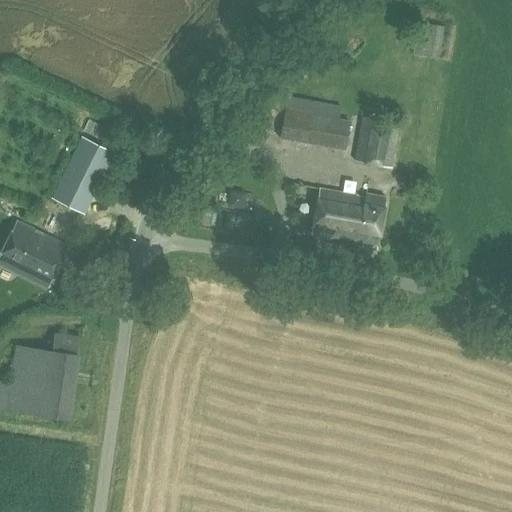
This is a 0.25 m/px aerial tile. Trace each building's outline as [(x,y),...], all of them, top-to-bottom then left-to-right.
[(413,53),(439,58),(445,26),(419,21),(413,53)] [(279,138),(343,150),(349,120),(341,119),(344,104),(288,95),(285,109),(283,109),(279,138)] [(239,131),(259,147),(270,134),(263,129),(278,112),(273,108),(264,102),(239,131)] [(354,161),(391,168),(400,124),(363,117),(354,161)] [(52,198),(83,213),(113,152),(82,137),(52,198)] [(312,233),(342,238),(350,194),(320,189),(312,233)] [(342,238),(377,244),(385,197),(365,194),(365,197),(350,194),(342,238)] [(0,254),(0,264),(48,287),(68,246),(16,221),(0,254)] [(0,409),(7,411),(67,419),(79,337),(54,334),(52,350),(16,345),(11,382),(0,380),(0,409)]
